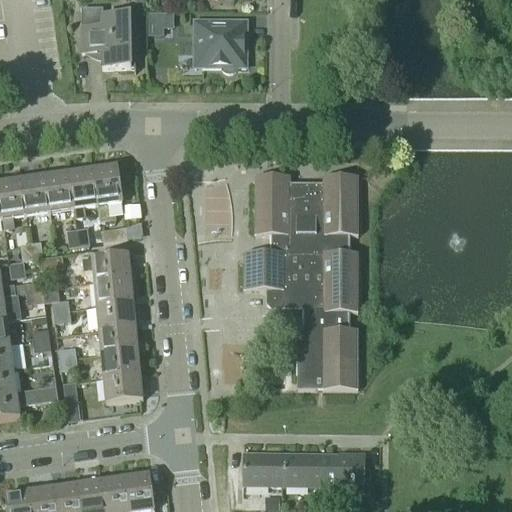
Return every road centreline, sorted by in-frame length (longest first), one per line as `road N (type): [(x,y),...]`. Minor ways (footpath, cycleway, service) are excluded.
road 1 (residential): [(183,438),(151,125)]
road 2 (residential): [(0,459),(183,438)]
road 3 (residential): [(0,135),(151,125)]
road 4 (residential): [(151,125),(280,126)]
road 5 (residential): [(280,126),(281,0)]
road 6 (residential): [(280,126),(401,127)]
